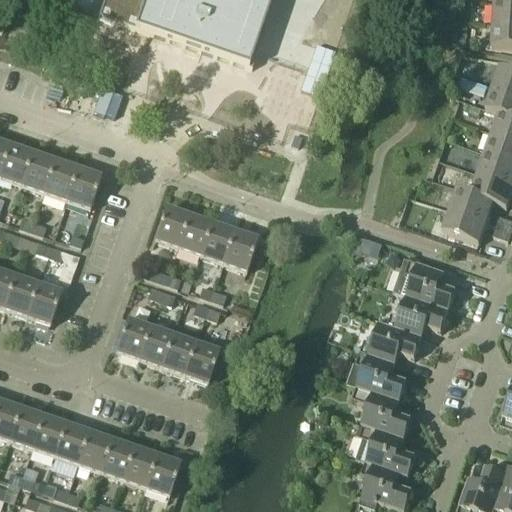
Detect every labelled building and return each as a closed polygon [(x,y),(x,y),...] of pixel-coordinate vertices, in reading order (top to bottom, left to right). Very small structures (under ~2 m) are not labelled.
[(104,0),(97,22),(250,74),(265,32),(261,31),(271,0),(104,0)] [(511,10),(511,0),(494,0),(494,9),(511,10)] [(511,31),(511,10),(494,9),(492,30),(511,31)] [(464,51),(467,29),(452,27),(450,50),(464,51)] [(511,53),(511,31),(492,30),(490,52),(511,53)] [(511,100),(511,76),(500,72),(492,93),(511,100)] [(511,123),(511,100),(492,93),(484,115),(498,120),(511,123)] [(511,147),(511,123),(498,120),(491,140),(511,147)] [(511,169),(511,147),(491,140),(484,160),(511,169)] [(0,177),(9,151),(0,148),(0,177)] [(0,186),(20,193),(32,159),(9,151),(0,177),(0,186)] [(42,201),(54,167),(32,159),(20,193),(42,201)] [(511,191),(511,169),(484,160),(477,180),(511,191)] [(65,209),(76,175),(54,167),(42,201),(65,209)] [(88,217),(100,183),(76,175),(65,209),(88,217)] [(505,214),(511,194),(511,191),(477,180),(470,199),(492,209),(505,214)] [(485,229),(492,209),(470,199),(456,195),(449,216),(485,229)] [(176,255),(188,222),(164,213),(153,247),(176,255)] [(478,250),(485,229),(449,216),(441,237),(478,250)] [(200,263),(211,230),(188,222),(176,255),(200,263)] [(510,237),(511,231),(511,227),(498,222),(494,232),(510,237)] [(30,238),(33,228),(21,224),(18,234),(30,238)] [(45,232),(33,228),(30,238),(41,242),(45,232)] [(222,271),(234,238),(211,230),(200,263),(222,271)] [(506,247),(510,237),(494,232),(491,241),(506,247)] [(12,252),(16,242),(4,238),(1,248),(12,252)] [(245,279),(257,245),(234,238),(222,271),(245,279)] [(83,246),(71,242),(67,251),(80,255),(83,246)] [(46,264),(50,253),(38,249),(34,260),(46,264)] [(58,268),(61,258),(50,253),(46,264),(58,268)] [(455,296),(440,291),(444,279),(408,267),(404,280),(411,282),(404,302),(447,317),(455,296)] [(164,291),(167,281),(144,273),(140,283),(164,291)] [(0,315),(2,316),(14,283),(0,277),(0,315)] [(176,295),(180,285),(167,281),(164,291),(176,295)] [(25,324),(37,291),(14,283),(2,316),(25,324)] [(183,286),(180,296),(187,299),(191,289),(183,286)] [(48,332),(60,299),(37,291),(25,324),(48,332)] [(210,307),(213,297),(201,293),(198,303),(210,307)] [(158,309),(162,299),(149,295),(146,305),(158,309)] [(222,311),(226,301),(213,297),(210,307),(222,311)] [(170,313),(174,303),(162,299),(158,309),(170,313)] [(440,337),(447,317),(404,302),(397,322),(390,320),(386,331),(421,343),(425,332),(440,337)] [(204,325),(207,315),(195,310),(191,321),(204,325)] [(216,329),(219,319),(207,315),(204,325),(216,329)] [(138,367),(150,333),(126,325),(114,359),(138,367)] [(421,343),(386,331),(378,328),(371,349),(363,346),(359,358),(394,370),(398,359),(414,364),(421,343)] [(161,375),(173,341),(150,333),(138,367),(161,375)] [(184,383),(195,349),(173,341),(161,375),(184,383)] [(207,391),(218,357),(195,349),(184,383),(207,391)] [(355,370),(348,390),(356,392),(399,407),(406,386),(390,381),(394,370),(359,358),(355,370)] [(411,424),(395,419),(399,407),(356,392),(352,405),(367,410),(360,430),(403,445),(411,424)] [(511,392),(501,421),(511,424),(511,392)] [(0,445),(8,449),(20,415),(0,407),(0,445)] [(31,457),(43,423),(20,415),(8,449),(31,457)] [(54,465),(65,431),(43,423),(31,457),(54,465)] [(415,461),(399,456),(403,445),(360,430),(356,442),(362,445),(355,465),(364,468),(399,480),(407,483),(415,461)] [(76,472),(88,438),(65,431),(54,465),(76,472)] [(99,480),(111,446),(88,438),(76,472),(99,480)] [(121,488),(133,454),(111,446),(99,480),(121,488)] [(144,496),(156,462),(133,454),(121,488),(144,496)] [(168,504),(179,470),(156,462),(144,496),(168,504)] [(11,476),(7,486),(20,490),(23,480),(26,472),(14,468),(11,476)] [(405,511),(411,496),(396,491),(399,480),(364,468),(361,480),(368,482),(359,510),(363,511),(375,511),(377,509),(386,511),(405,511)] [(511,511),(511,473),(507,472),(505,480),(506,480),(495,511),(511,511)] [(495,511),(506,480),(505,480),(485,473),(479,488),(468,484),(458,511),(495,511)] [(32,494),(35,484),(23,480),(20,490),(32,494)] [(65,506),(68,495),(56,491),(53,501),(65,506)] [(77,510),(81,500),(68,495),(65,506),(77,510)] [(25,511),(37,511),(40,506),(28,501),(24,511),(25,511)]
